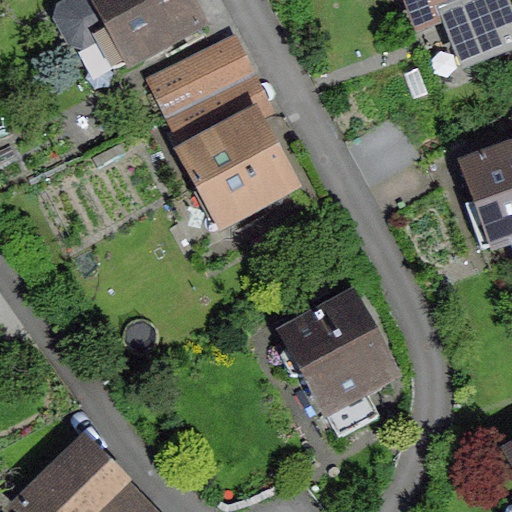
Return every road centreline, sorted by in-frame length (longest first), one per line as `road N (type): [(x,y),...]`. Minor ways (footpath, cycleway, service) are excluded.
road 1 (residential): [(394,511),(427,449),(410,320),(233,0)]
road 2 (residential): [(186,511),(107,439),(0,286)]
